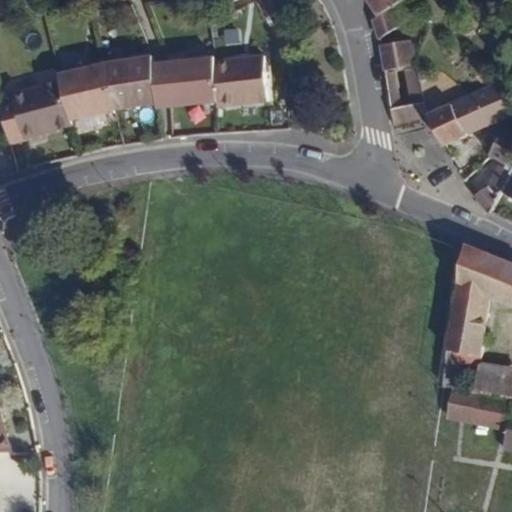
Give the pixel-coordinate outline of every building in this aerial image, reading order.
[(287,6),(283,0),(274,0),(280,10),(287,6)] [(372,0),(380,13),(390,7),(401,0),(372,0)] [(400,24),(390,7),(380,13),(374,17),(383,34),(400,24)] [(416,55),(413,34),(384,39),(387,66),(411,61),(413,60),(416,55)] [(164,109),(158,66),(157,59),(116,65),(126,115),(164,109)] [(424,112),(411,61),(387,66),(394,120),(424,112)] [(227,106),(225,67),(225,62),(174,65),(180,109),(227,106)] [(126,115),(116,65),(68,75),(71,86),(81,125),(126,115)] [(180,109),(174,65),(158,66),(164,109),(164,110),(180,109)] [(278,109),(276,65),(225,67),(227,106),(227,112),(278,109)] [(511,85),(510,76),(427,112),(446,143),(511,114),(511,85)] [(81,125),(71,86),(24,97),(25,100),(8,104),(20,147),(36,143),(35,140),(82,129),(81,125)] [(490,150),(498,140),(495,132),(489,141),(490,150)] [(487,208),(511,170),(511,141),(501,136),(498,140),(490,150),(480,161),(483,163),(486,166),(492,158),(500,163),(489,179),(471,191),(487,208)] [(511,267),(465,252),(452,356),(482,360),(491,303),(511,306),(511,267)] [(511,398),(511,367),(481,364),(477,394),(511,398)] [(502,429),(506,404),(452,394),(447,419),(502,429)] [(0,453),(14,453),(0,396),(0,453)]
